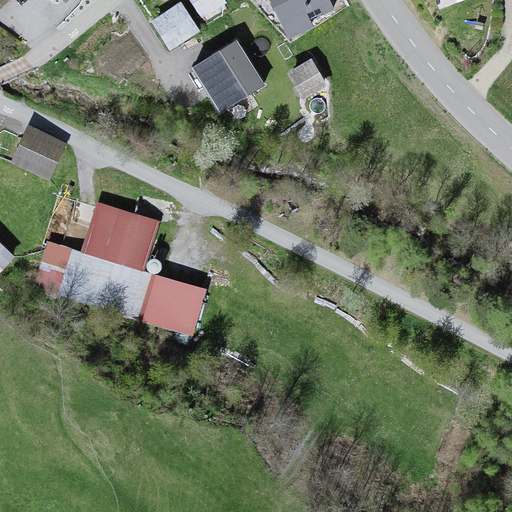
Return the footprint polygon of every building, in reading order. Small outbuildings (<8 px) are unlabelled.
[(222,3),(220,0),(192,0),(202,16),(222,3)] [(272,0),(290,34),(308,24),(302,13),(320,4),(325,12),(332,8),(327,0),(272,0)] [(195,31),(179,6),(154,23),(170,47),(195,31)] [(263,83),(234,36),(191,63),(219,109),(263,83)] [(323,86),(310,63),(290,74),(303,98),(323,86)] [(62,145),(29,129),(14,161),(47,177),(62,145)] [(170,218),(92,199),(80,251),(53,245),(41,292),(146,317),(170,218)] [(0,268),(11,258),(0,247),(0,268)] [(155,284),(155,302),(208,302),(208,283),(155,284)]
